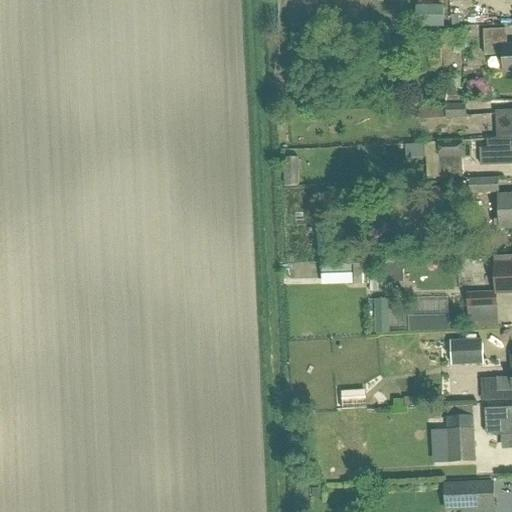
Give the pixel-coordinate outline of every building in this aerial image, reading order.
[(418,30),(449,29),(449,7),(417,8),(418,30)] [(511,46),(507,47),(506,31),(484,32),(485,57),(503,56),(504,76),(511,75),(511,46)] [(441,46),(461,46),(461,32),(440,33),(441,46)] [(409,122),(447,121),(466,119),(465,106),(409,108),(409,122)] [(511,112),(496,113),(497,140),(511,139),(511,112)] [(511,139),(497,140),(497,141),(489,141),(489,166),(511,164),(511,139)] [(463,141),(424,143),(424,157),(425,157),(438,156),(439,179),(464,178),(463,141)] [(424,143),(405,144),(406,157),(424,157),(424,143)] [(283,186),(298,186),(297,159),(283,159),(283,186)] [(470,195),(498,194),(498,180),(469,181),(470,195)] [(511,196),(498,197),(500,230),(511,229),(511,196)] [(511,257),(495,258),(496,296),(511,295),(511,257)] [(402,261),(380,263),(381,284),(404,283),(402,261)] [(322,286),(361,285),(360,264),(321,265),(322,286)] [(370,264),(370,293),(379,293),(379,264),(370,264)] [(467,309),(496,308),(496,293),(466,294),(467,309)] [(375,334),(389,334),(388,300),(374,301),(375,334)] [(409,333),(449,332),(449,316),(408,317),(409,333)] [(450,367),(483,365),(482,340),(449,342),(450,367)] [(511,357),(511,358),(511,370),(511,378),(497,380),(498,393),(511,392),(511,357)] [(341,412),(367,410),(366,392),(340,393),(341,412)] [(511,409),(486,410),(487,435),(511,433),(511,409)] [(448,464),(475,463),(473,416),(446,418),(448,464)] [(446,510),(478,508),(477,499),(493,498),(492,485),(444,487),(446,510)]
